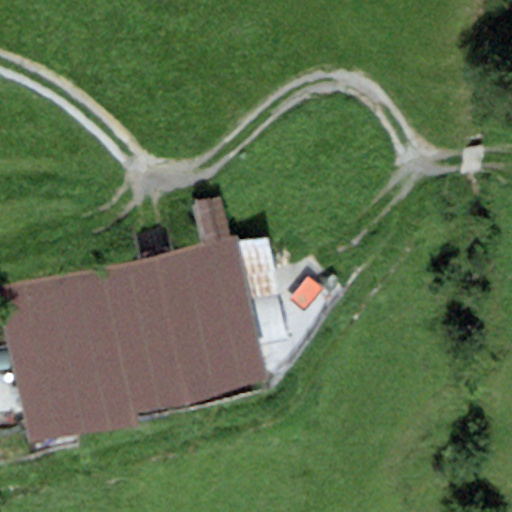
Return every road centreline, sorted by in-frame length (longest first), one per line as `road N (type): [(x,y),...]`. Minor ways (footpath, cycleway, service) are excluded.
road 1 (track): [(0,487),(272,403),(402,227),(417,172),(354,241)]
road 2 (track): [(0,62),(63,93),(155,173),(188,172),(214,160),(285,97),(323,81),(364,93),(399,130),(417,172),(491,160),(511,167)]
road 3 (track): [(0,250),(151,211),(145,166),(0,187)]
